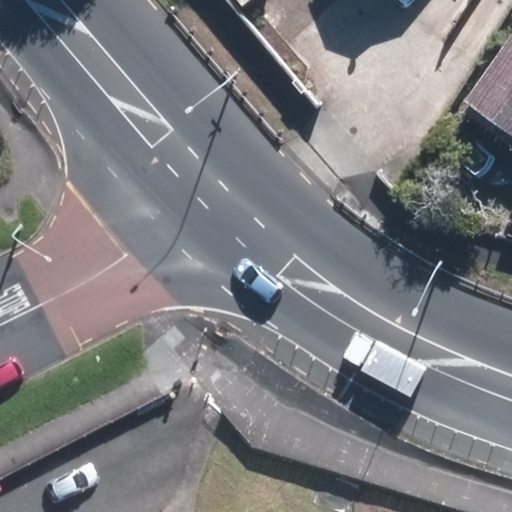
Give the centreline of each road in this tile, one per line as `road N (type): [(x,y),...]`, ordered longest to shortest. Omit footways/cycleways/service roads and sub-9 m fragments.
road 1 (secondary): [(212,188),(333,300),(472,373),(511,385)]
road 2 (residential): [(0,325),(132,254),(212,188)]
road 3 (secondary): [(51,0),(212,188)]
